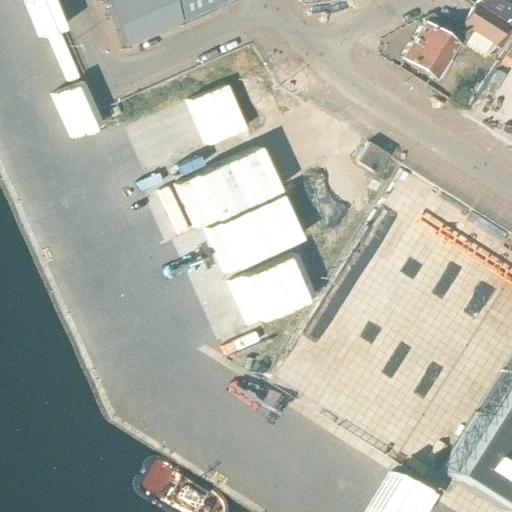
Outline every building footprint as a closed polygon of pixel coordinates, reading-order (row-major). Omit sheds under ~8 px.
[(103,0),(102,1),(121,45),(178,21),(168,0),(103,0)] [(224,0),(170,0),(180,19),(224,0)] [(511,0),(475,0),(504,19),(505,19),(511,23),(511,0)] [(427,14),(418,18),(420,23),(398,58),(431,79),(453,44),(454,43),(460,47),(470,31),(496,48),(509,27),(473,4),(460,25),(462,26),(457,33),(427,14)] [(194,102),(212,94),(220,114),(237,107),(226,80),(191,95),(194,102)] [(354,160),(371,172),(383,154),(365,142),(354,160)] [(272,197),(245,208),(263,252),(290,240),(272,197)] [(247,269),(262,313),(284,305),(270,261),(247,269)] [(434,469),(433,470),(452,482),(454,483),(455,481),(502,511),(500,511),(511,511),(511,354),(475,413),(473,412),(445,455),(435,470),(434,469)]
